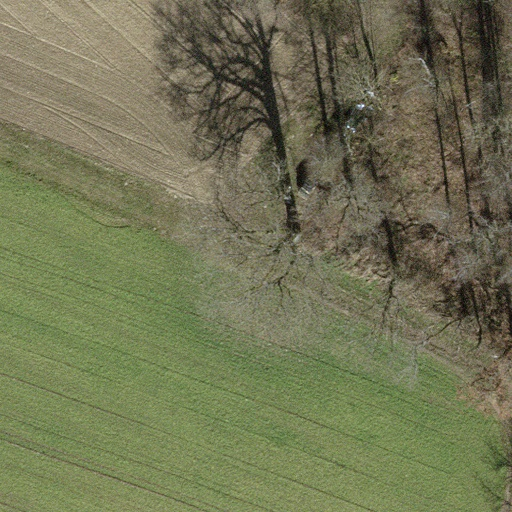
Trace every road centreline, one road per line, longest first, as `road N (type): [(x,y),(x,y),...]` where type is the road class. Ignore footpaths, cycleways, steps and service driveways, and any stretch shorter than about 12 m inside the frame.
road 1 (track): [(395,0),(193,230),(511,373)]
road 2 (track): [(0,151),(193,230)]
